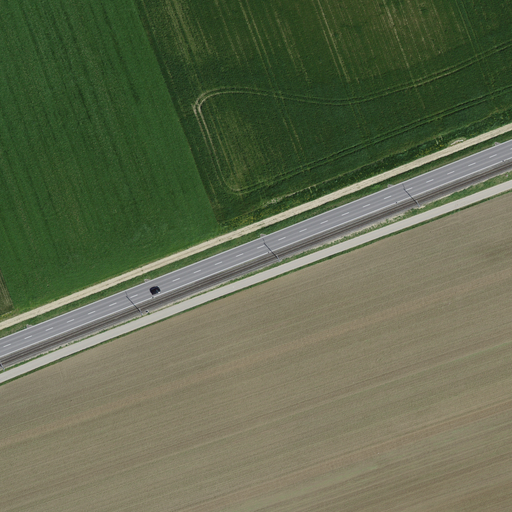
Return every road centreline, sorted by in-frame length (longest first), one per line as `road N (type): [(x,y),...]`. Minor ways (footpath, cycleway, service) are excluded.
road 1 (secondary): [(0,349),(511,146)]
road 2 (track): [(511,125),(0,324)]
road 3 (track): [(0,378),(511,184)]
